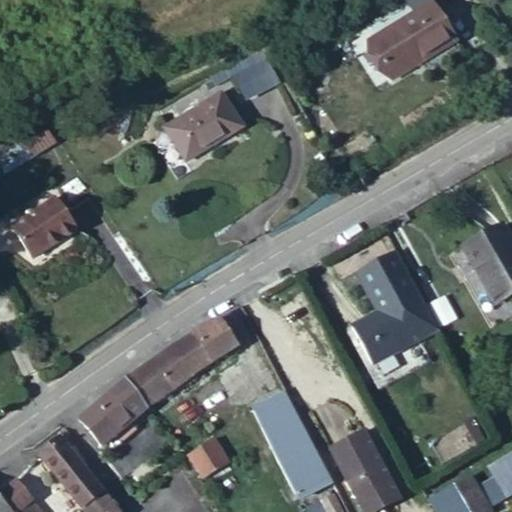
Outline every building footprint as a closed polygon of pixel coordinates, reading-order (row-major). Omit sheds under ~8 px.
[(368,37),(391,78),(455,40),(432,0),(368,37)] [(265,53),(232,68),(245,97),(278,82),(265,53)] [(162,126),(182,162),(241,129),(220,93),(162,126)] [(55,150),(47,138),(30,147),(38,160),(55,150)] [(30,147),(0,163),(0,171),(5,179),(38,160),(30,147)] [(16,237),(37,269),(80,239),(58,208),(16,237)] [(467,244),(502,304),(511,297),(511,236),(503,222),(467,244)] [(355,329),(374,367),(425,340),(404,302),(355,329)] [(233,345),(217,319),(192,333),(172,346),(125,374),(123,376),(147,407),(187,373),(233,345)] [(83,412),(77,418),(100,446),(147,407),(123,376),(83,412)] [(251,410),(295,495),(326,480),(282,394),(251,410)] [(466,424),(429,440),(435,453),(472,437),(466,424)] [(79,508),(102,490),(60,436),(37,455),(79,508)] [(187,452),(201,476),(228,460),(214,436),(187,452)] [(335,453),(366,511),(368,511),(397,497),(365,437),(335,453)] [(511,459),(486,473),(503,504),(511,498),(511,459)] [(0,502),(7,511),(38,511),(14,478),(0,492),(0,502)] [(489,511),(471,479),(433,499),(439,511),(445,511),(465,502),(469,511),(489,511)] [(341,511),(328,486),(315,492),(324,511),(341,511)] [(79,508),(82,511),(117,511),(102,490),(79,508)] [(445,511),(469,511),(465,502),(445,511)]
